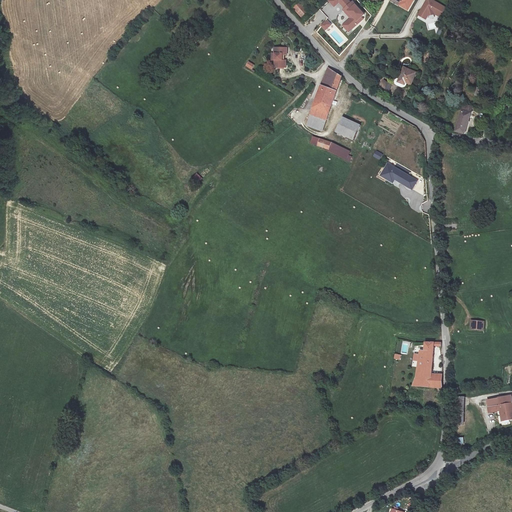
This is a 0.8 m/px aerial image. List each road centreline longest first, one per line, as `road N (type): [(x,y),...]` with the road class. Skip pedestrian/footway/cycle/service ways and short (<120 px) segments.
road 1 (unclassified): [(427,134),(450,407),(441,459),(429,477)]
road 2 (unclassified): [(279,0),(340,67),(427,134)]
